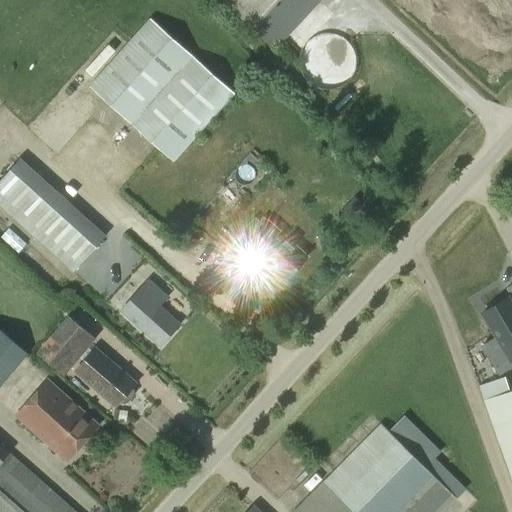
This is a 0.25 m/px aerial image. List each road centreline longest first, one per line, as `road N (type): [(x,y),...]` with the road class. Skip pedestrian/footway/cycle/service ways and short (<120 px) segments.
road 1 (unclassified): [(160,511),(511,127)]
road 2 (unknown): [(289,369),(77,163)]
road 3 (unknown): [(212,454),(76,301)]
road 4 (unknown): [(509,129),(365,0)]
